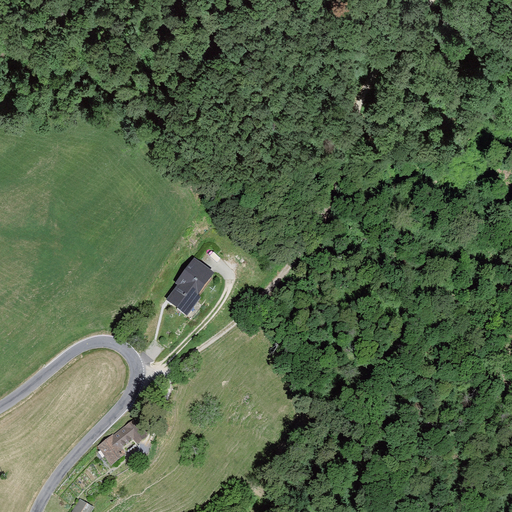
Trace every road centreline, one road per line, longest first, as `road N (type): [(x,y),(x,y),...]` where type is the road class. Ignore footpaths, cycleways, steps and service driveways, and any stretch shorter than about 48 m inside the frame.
road 1 (track): [(138,382),(170,369),(289,273),(329,202),(369,78),(432,0)]
road 2 (track): [(369,78),(317,106),(281,154),(249,110),(143,100),(247,0)]
road 3 (tertiary): [(0,407),(87,344),(114,343),(136,364),(134,392),(61,471),(36,511)]
road 4 (track): [(124,0),(82,30),(19,45),(0,39)]
